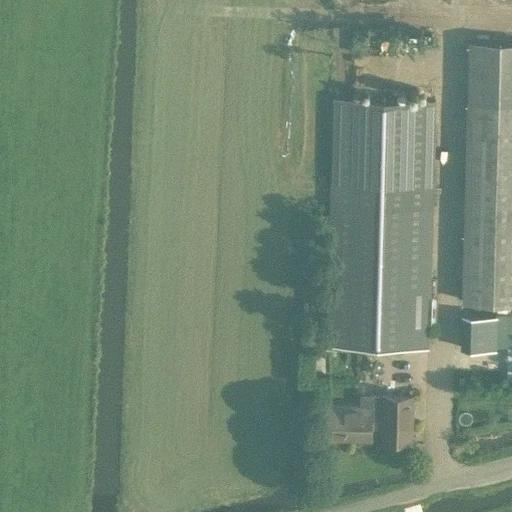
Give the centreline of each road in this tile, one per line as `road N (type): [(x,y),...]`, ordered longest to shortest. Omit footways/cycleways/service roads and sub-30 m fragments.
road 1 (track): [(181,10),(511,26)]
road 2 (unclassified): [(352,511),(511,465)]
